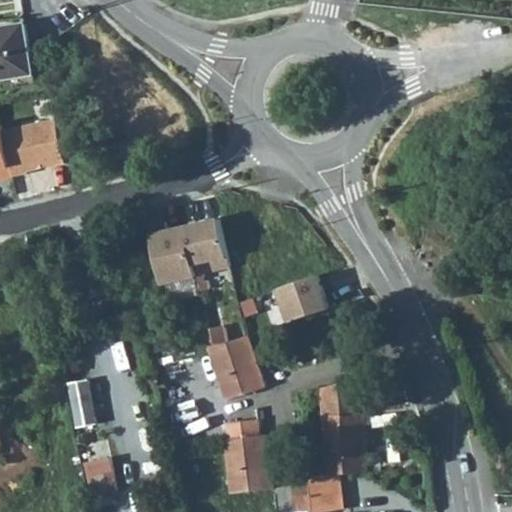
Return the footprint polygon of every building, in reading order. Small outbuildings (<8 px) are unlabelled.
[(0,33),(0,80),(34,75),(26,24),(1,28),(2,33),(0,33)] [(57,122),(6,134),(15,177),(66,163),(57,122)] [(6,134),(4,127),(0,127),(0,180),(15,177),(6,134)] [(169,225),(152,229),(165,287),(237,270),(225,220),(171,232),(169,225)] [(323,273),(282,289),(295,322),(336,306),(323,273)] [(236,343),(216,347),(233,401),(272,388),(256,336),(236,343)] [(82,427),(103,424),(97,382),(76,385),(82,427)] [(324,391),(333,476),(342,475),(372,472),(362,382),(324,391)] [(264,422),(231,425),(232,441),(229,441),(233,495),(276,492),(271,438),(265,438),(264,422)] [(123,490),(118,456),(90,461),(98,495),(123,490)] [(339,511),(347,511),(342,475),(333,476),(317,477),(312,478),(312,481),(316,511),(339,511)] [(316,511),(312,481),(295,483),(299,511),(316,511)]
